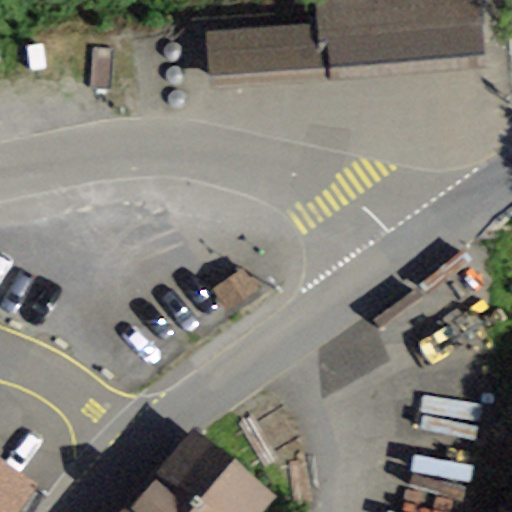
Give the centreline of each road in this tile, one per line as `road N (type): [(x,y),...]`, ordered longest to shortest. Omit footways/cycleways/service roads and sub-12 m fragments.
road 1 (unclassified): [(405,250),(374,218),(318,182),(198,149),(108,149),(0,172)]
road 2 (secondary): [(86,511),(139,445),(201,392),(405,250)]
road 3 (secondary): [(405,250),(511,174)]
